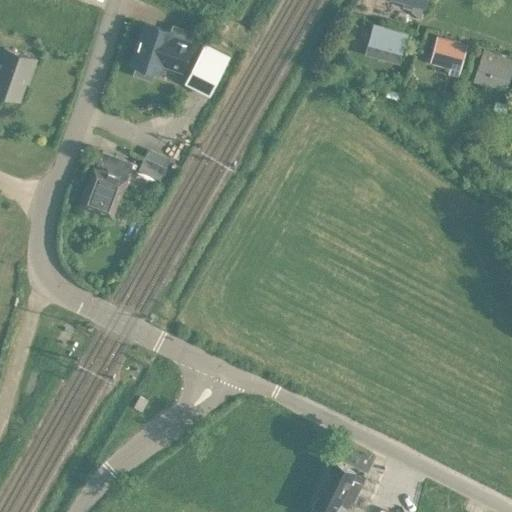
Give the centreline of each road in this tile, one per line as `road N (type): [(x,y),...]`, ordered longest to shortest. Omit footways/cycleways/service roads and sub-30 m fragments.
road 1 (unclassified): [(226,371),(68,294),(43,264),(39,220),(116,0)]
road 2 (unclassified): [(511,510),(226,371)]
road 3 (unclassified): [(75,511),(98,477),(226,371)]
